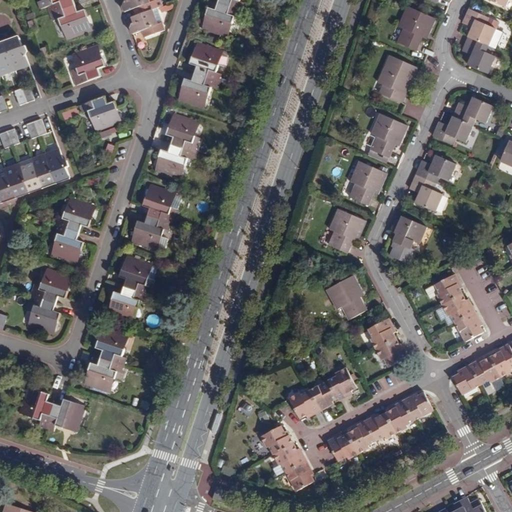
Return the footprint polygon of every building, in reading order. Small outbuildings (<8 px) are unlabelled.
[(48,0),(51,5),(44,7),(46,14),(67,6),(65,0),(48,0)] [(134,8),(137,16),(153,10),(158,8),(155,0),(150,2),(149,0),(127,0),(128,0),(125,2),(122,7),(124,12),(134,8)] [(224,0),(223,4),(242,10),(244,2),(238,0),(224,0)] [(242,10),(223,4),(220,11),(216,10),(207,6),(204,15),(207,19),(203,29),(223,36),(226,27),(229,23),(232,15),(239,18),(242,10)] [(73,5),(67,6),(70,14),(76,12),(73,5)] [(76,12),(70,14),(67,6),(46,14),(49,22),(56,20),(59,27),(62,28),(66,39),(89,31),(85,20),(86,17),(83,10),(76,12)] [(423,32),(429,34),(436,18),(408,6),(399,26),(405,28),(398,41),(416,49),(422,36),(423,32)] [(468,36),(488,45),(496,27),(485,23),(488,17),(469,8),(463,22),(472,26),(475,27),(473,31),(470,30),(468,36)] [(153,10),(137,16),(133,17),(136,23),(133,24),(130,29),(133,36),(143,32),(145,39),(166,31),(163,23),(158,24),(153,10)] [(485,51),(488,45),(468,36),(462,49),(472,54),(475,55),(473,59),(471,58),(468,64),(487,72),(495,55),(485,51)] [(15,46),(21,44),(19,37),(13,39),(15,46)] [(13,39),(5,42),(16,71),(30,67),(21,44),(15,46),(13,39)] [(201,67),(199,74),(218,81),(221,73),(213,70),(216,62),(214,60),(218,48),(198,41),(195,52),(190,55),(188,62),(196,65),(201,67)] [(0,51),(0,69),(2,76),(16,71),(5,42),(0,43),(0,50),(0,51)] [(91,72),(96,70),(104,67),(100,58),(97,57),(93,46),(71,53),(75,64),(74,69),(77,77),(70,79),(73,87),(94,79),(91,72)] [(222,56),(220,67),(227,68),(229,57),(222,56)] [(402,102),(406,93),(402,92),(406,81),(410,83),(417,67),(390,56),(379,81),(384,84),(380,93),(402,102)] [(99,77),(96,70),(91,72),(94,79),(99,77)] [(216,89),(218,81),(199,74),(196,82),(191,81),(183,78),(180,85),(183,89),(179,100),(198,107),(202,96),(206,94),(208,86),(216,89)] [(406,93),(410,83),(406,81),(402,92),(406,93)] [(22,88),(27,102),(35,100),(30,85),(22,88)] [(20,105),(27,102),(22,88),(15,91),(20,105)] [(0,95),(0,112),(9,109),(4,95),(0,95)] [(109,103),(106,95),(100,97),(103,104),(109,103)] [(460,101),(454,116),(474,124),(477,117),(486,121),(493,104),(473,96),(469,105),(460,101)] [(103,104),(100,97),(80,104),(82,112),(90,110),(92,115),(97,118),(100,130),(119,124),(114,111),(116,108),(114,101),(109,103),(103,104)] [(63,111),(66,120),(78,115),(75,106),(63,111)] [(397,139),(402,141),(409,125),(381,113),(372,134),(378,136),(371,150),(372,150),(371,153),(372,154),(379,156),(380,153),(389,157),(388,158),(389,158),(395,144),(397,139)] [(175,146),(195,152),(197,144),(190,142),(192,136),(190,133),(194,121),(174,114),(171,125),(167,127),(165,134),(172,136),(177,138),(175,146)] [(474,124),(454,116),(451,121),(454,123),(453,126),(450,125),(440,120),(434,135),(453,144),(456,137),(466,141),(474,124)] [(34,122),(39,136),(47,133),(42,119),(34,122)] [(32,139),(39,136),(34,122),(27,124),(32,139)] [(117,128),(99,132),(101,138),(118,134),(117,128)] [(14,129),(7,131),(12,146),(20,143),(14,129)] [(12,146),(7,131),(0,133),(0,134),(5,149),(12,146)] [(511,140),(510,140),(501,160),(511,164),(511,140)] [(195,152),(175,146),(172,153),(159,149),(157,157),(159,160),(155,173),(175,180),(179,167),(182,166),(185,157),(192,160),(195,152)] [(60,149),(46,154),(56,182),(64,179),(62,173),(68,170),(60,149)] [(387,162),(388,158),(389,157),(380,153),(379,156),(372,154),(371,156),(387,162)] [(34,163),(41,181),(46,178),(49,185),(56,182),(46,154),(33,159),(34,163)] [(423,159),(417,174),(437,182),(439,177),(448,181),(456,163),(437,154),(434,160),(437,161),(435,164),(433,163),(423,159)] [(375,189),(380,190),(387,174),(360,161),(350,182),(356,184),(350,197),(368,205),(374,192),(375,189)] [(34,163),(20,168),(29,192),(36,189),(33,183),(41,181),(34,163)] [(0,170),(0,195),(2,202),(9,199),(7,193),(14,190),(8,172),(6,168),(0,170)] [(29,192),(20,168),(8,172),(14,190),(19,188),(22,195),(29,192)] [(70,177),(68,170),(62,173),(64,179),(70,177)] [(437,182),(417,174),(410,189),(419,193),(422,194),(420,198),(418,197),(415,203),(435,211),(443,194),(433,190),(437,182)] [(41,181),(43,187),(49,185),(46,178),(41,181)] [(36,189),(43,187),(41,181),(33,183),(36,189)] [(154,209),(151,216),(171,223),(173,215),(166,213),(169,206),(167,203),(171,191),(151,184),(147,195),(144,197),(141,204),(148,207),(154,209)] [(19,188),(14,190),(16,196),(22,195),(19,188)] [(16,196),(14,190),(7,193),(9,199),(16,196)] [(54,214),(51,223),(73,231),(76,221),(82,223),(89,226),(92,218),(90,214),(93,204),(70,196),(66,209),(63,210),(61,216),(54,214)] [(354,236),(358,238),(365,222),(338,210),(329,230),(335,232),(329,245),(346,253),(352,240),(354,236)] [(171,223),(151,216),(149,224),(143,222),(136,220),(133,228),(135,231),(131,243),(152,249),(155,238),(159,236),(161,228),(169,230),(171,223)] [(405,217),(399,232),(401,233),(400,236),(396,243),(413,251),(416,243),(420,245),(428,227),(405,217)] [(73,231),(79,233),(82,223),(76,221),(73,231)] [(71,238),(73,231),(51,223),(49,231),(55,233),(52,242),(54,244),(50,256),(73,263),(78,250),(81,249),(83,242),(77,240),(71,238)] [(77,240),(79,233),(73,231),(71,238),(77,240)] [(131,280),(128,288),(148,294),(150,286),(144,284),(146,277),(144,274),(148,262),(127,255),(123,268),(120,269),(118,276),(131,280)] [(30,286),(27,294),(49,301),(52,292),(58,294),(64,297),(67,289),(65,287),(69,275),(46,268),(43,278),(38,281),(36,288),(30,286)] [(436,294),(442,305),(463,295),(460,289),(462,287),(455,274),(434,285),(439,292),(436,294)] [(357,294),(362,292),(354,276),(327,290),(337,309),(342,306),(349,319),(366,311),(359,298),(357,294)] [(128,288),(123,286),(120,294),(125,296),(128,288)] [(148,294),(128,288),(125,296),(120,294),(112,292),(110,300),(112,303),(108,314),(129,321),(133,309),(136,308),(138,300),(145,303),(148,294)] [(52,292),(49,301),(55,303),(58,294),(52,292)] [(49,301),(27,294),(25,301),(31,303),(28,311),(31,314),(27,326),(50,333),(53,322),(57,319),(59,312),(53,310),(47,308),(49,301)] [(463,295),(442,305),(443,307),(448,316),(450,314),(454,321),(455,323),(475,312),(468,299),(466,300),(463,295)] [(55,303),(49,301),(47,308),(53,310),(55,303)] [(448,316),(443,307),(436,311),(440,319),(444,318),(447,324),(454,321),(450,314),(448,316)] [(482,325),(475,312),(455,323),(465,342),(483,332),(480,327),(482,325)] [(377,349),(397,339),(394,332),(396,331),(389,317),(369,328),(374,336),(371,338),(377,349)] [(105,359),(124,365),(127,357),(121,355),(123,348),(121,345),(126,334),(104,327),(101,338),(98,340),(95,347),(102,349),(108,351),(105,359)] [(400,343),(397,339),(377,349),(382,360),(385,358),(389,367),(409,356),(402,342),(400,343)] [(491,356),(501,376),(511,370),(510,368),(511,367),(511,351),(508,344),(495,351),(496,353),(491,356)] [(102,349),(99,357),(105,359),(108,351),(102,349)] [(489,382),(501,376),(491,356),(484,360),(483,358),(470,364),(481,384),(488,380),(489,382)] [(105,359),(99,357),(97,365),(103,367),(105,359)] [(122,373),(124,365),(105,359),(103,367),(97,365),(90,362),(87,371),(89,373),(85,385),(106,392),(110,381),(112,379),(115,371),(122,373)] [(462,394),(481,384),(470,364),(457,371),(458,374),(452,376),(462,394)] [(328,380),(338,398),(339,401),(352,394),(351,391),(358,387),(355,383),(347,368),(336,374),(337,376),(328,380)] [(310,390),(320,411),(333,404),(331,402),(338,398),(328,380),(310,390)] [(44,431),(52,410),(43,406),(45,401),(48,394),(40,391),(36,394),(26,390),(18,412),(28,415),(31,419),(38,422),(36,429),(44,431)] [(320,411),(310,390),(302,394),(301,393),(289,399),(299,418),(305,415),(307,418),(320,411)] [(417,393),(404,400),(414,420),(434,410),(425,392),(418,396),(417,393)] [(52,410),(44,431),(53,434),(55,427),(60,429),(63,427),(77,432),(84,409),(73,406),(71,401),(65,400),(62,407),(60,413),(52,410)] [(386,413),(396,432),(407,427),(406,424),(414,420),(404,400),(391,407),(393,409),(386,413)] [(43,406),(52,410),(54,404),(45,401),(43,406)] [(54,404),(52,410),(60,413),(62,407),(54,404)] [(385,438),(396,432),(386,413),(380,416),(378,414),(366,421),(376,440),(384,436),(385,438)] [(353,430),(348,433),(358,453),(369,447),(368,445),(376,440),(366,421),(352,428),(353,430)] [(269,446),(273,455),(293,444),(286,430),(283,432),(280,426),(261,437),(265,448),(269,446)] [(347,458),(358,453),(348,433),(342,437),(341,434),(328,441),(339,461),(346,457),(347,458)] [(282,463),(286,472),(306,461),(298,447),(296,448),(293,444),(273,455),(278,465),(282,463)] [(312,473),(306,461),(286,472),(296,491),(314,481),(310,475),(312,473)] [(232,492),(217,487),(214,497),(228,502),(232,492)] [(468,500),(462,503),(466,511),(485,511),(480,501),(475,503),(477,506),(473,508),(471,505),(468,500)] [(466,511),(462,503),(455,507),(457,511),(466,511)]
